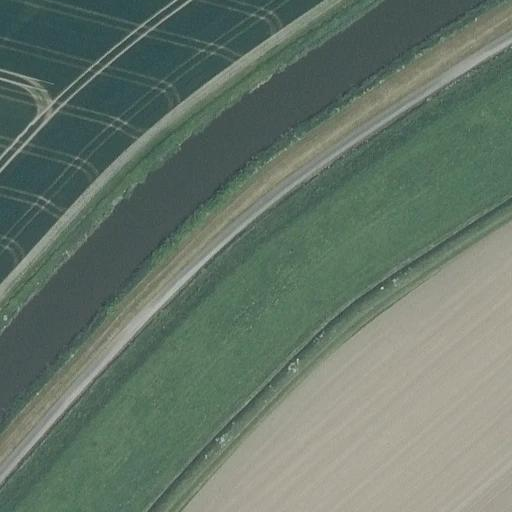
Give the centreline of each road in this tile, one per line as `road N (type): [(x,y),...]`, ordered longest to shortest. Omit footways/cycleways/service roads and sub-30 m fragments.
road 1 (unclassified): [(0,476),(201,257),(300,175),(511,35)]
road 2 (track): [(511,216),(325,345),(174,511)]
